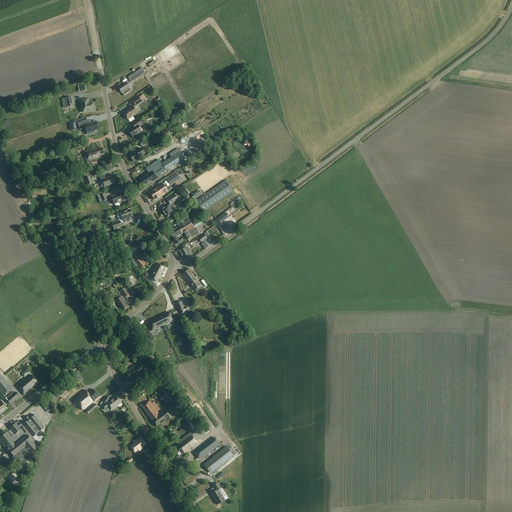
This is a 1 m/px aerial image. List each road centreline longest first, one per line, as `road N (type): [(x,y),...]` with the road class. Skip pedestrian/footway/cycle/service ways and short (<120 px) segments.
road 1 (unclassified): [(172,264),(195,260),(473,51),(511,5)]
road 2 (tertiary): [(172,264),(115,147),(87,0)]
road 3 (unclassified): [(193,511),(106,349)]
road 4 (tertiary): [(0,424),(90,352),(106,349)]
